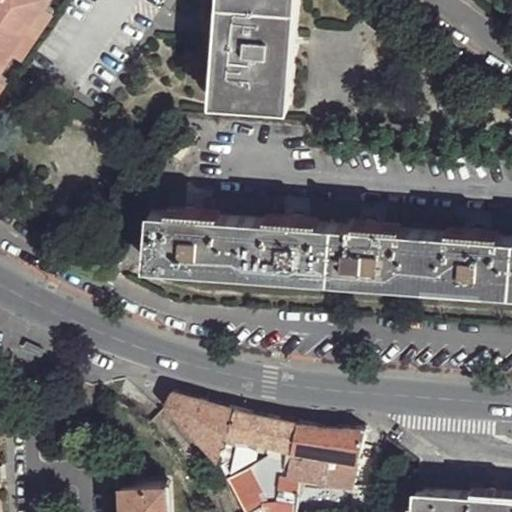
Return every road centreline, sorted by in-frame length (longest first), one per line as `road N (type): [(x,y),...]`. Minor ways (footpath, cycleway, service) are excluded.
road 1 (secondary): [(372,392),(265,378),(185,356),(0,277)]
road 2 (unknown): [(511,184),(237,173)]
road 3 (residential): [(372,392),(476,452),(511,456)]
road 4 (secondary): [(511,403),(372,392)]
